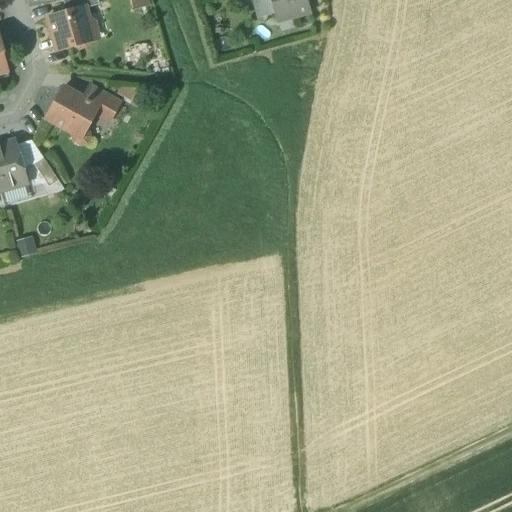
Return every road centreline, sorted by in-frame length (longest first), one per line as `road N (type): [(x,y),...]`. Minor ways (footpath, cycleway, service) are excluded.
road 1 (track): [(511,429),(333,511)]
road 2 (residential): [(0,116),(34,70),(15,0)]
